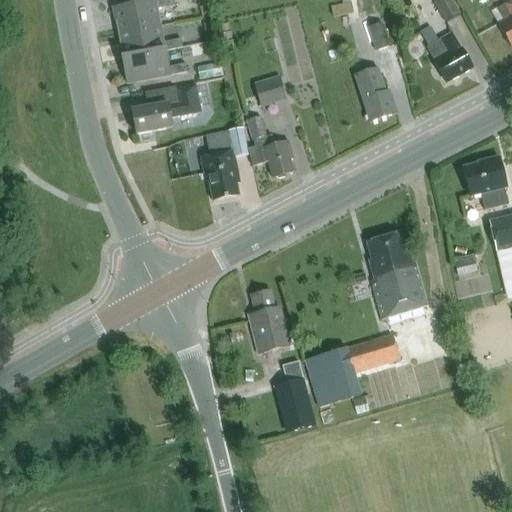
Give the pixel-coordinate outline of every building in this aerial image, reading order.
[(163,29),(160,9),(176,6),(174,0),(155,0),(114,7),(118,36),(163,29)] [(461,13),(453,0),(433,0),(446,22),(461,13)] [(511,49),(511,48),(511,0),(496,10),(503,22),(497,25),(511,49)] [(331,8),(334,17),(354,13),(352,3),(331,8)] [(369,28),(376,51),(390,47),(383,23),(369,28)] [(168,52),(168,51),(183,48),(181,39),(165,41),(163,29),(118,36),(122,59),(168,52)] [(434,60),(433,61),(447,85),(473,70),(452,34),(440,41),(427,49),(434,60)] [(171,66),(168,52),(122,59),(126,86),(157,81),(188,75),(186,63),(171,66)] [(379,70),(355,77),(370,124),(397,115),(392,99),(388,99),(379,70)] [(280,77),(255,84),(261,108),(287,101),(280,77)] [(200,113),(195,86),(176,90),(175,88),(144,94),(147,109),(133,112),(137,136),(172,130),(170,119),(200,113)] [(246,151),(248,156),(249,156),(252,168),(268,163),(272,179),(294,173),(290,161),(293,160),(288,142),(274,146),(272,136),(266,138),(261,118),(247,122),(253,142),(255,148),(246,151)] [(207,136),(210,156),(201,158),(204,175),(208,174),(213,203),(239,198),(237,185),(240,185),(235,159),(248,156),(246,151),(242,130),(207,136)] [(485,212),(494,210),(508,206),(504,190),(507,190),(499,158),(478,163),(478,165),(463,169),(470,198),(481,196),(485,212)] [(511,216),(489,222),(507,299),(511,297),(511,216)] [(382,319),(427,307),(415,264),(411,265),(409,256),(406,257),(400,235),(368,245),(373,263),(371,263),(376,281),(372,281),(382,319)] [(458,276),(477,271),(474,258),(455,263),(458,276)] [(352,277),(354,285),(367,281),(365,274),(352,277)] [(280,309),(275,310),(270,291),(251,297),(257,321),(250,322),(258,355),(290,347),(280,309)] [(305,361),(319,408),(362,396),(356,374),(400,361),(392,336),(305,361)] [(277,389),(290,434),(315,427),(302,382),(277,389)]
